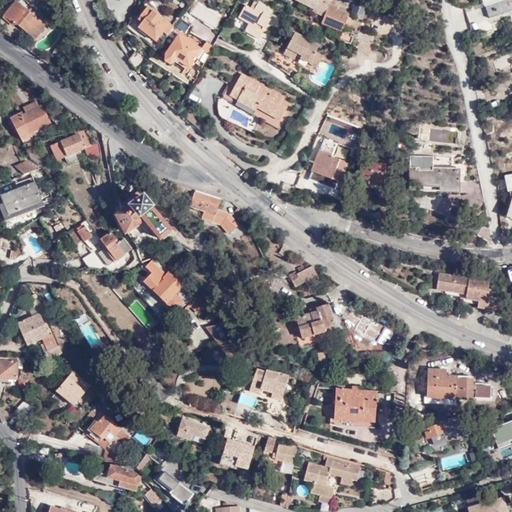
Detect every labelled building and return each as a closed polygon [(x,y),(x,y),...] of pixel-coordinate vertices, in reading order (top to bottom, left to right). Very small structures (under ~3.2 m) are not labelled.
[(14,0),(2,16),(13,25),(14,24),(33,38),(45,24),(14,0)] [(329,6),(331,2),(326,0),(296,0),(296,2),(315,10),(314,13),(326,18),(324,24),(345,33),(351,16),(329,6)] [(482,0),(485,8),(509,0),(482,0)] [(246,5),(239,17),(249,23),(245,30),(257,37),(252,46),(261,52),(274,33),(264,27),(270,19),(267,17),(273,9),(259,1),(254,10),(246,5)] [(353,3),(350,13),(363,17),(366,7),(353,3)] [(163,31),(166,34),(173,25),(148,5),(139,16),(143,19),(138,27),(155,41),(163,31)] [(482,5),(466,9),(472,33),(493,27),(491,19),(486,20),(482,5)] [(199,17),(204,20),(210,10),(205,7),(199,17)] [(222,17),(210,10),(204,20),(216,27),(222,17)] [(299,57),(317,67),(321,59),(323,55),(315,51),(317,48),(319,45),(295,32),(287,47),(298,53),(296,56),(299,57)] [(178,34),(165,54),(164,60),(169,64),(175,60),(176,58),(189,67),(201,49),(178,34)] [(201,49),(209,53),(213,45),(205,41),(201,49)] [(298,53),(287,47),(284,53),(283,53),(288,56),(294,59),(298,53)] [(283,64),(288,56),(283,53),(284,53),(276,48),(272,56),(283,64)] [(323,55),(321,59),(336,67),(339,60),(317,48),(315,51),(323,55)] [(138,71),(147,60),(137,49),(130,57),(138,71)] [(49,61),(51,57),(45,52),(42,56),(49,61)] [(269,60),(281,68),(283,64),(272,56),(269,60)] [(283,64),(291,70),(299,57),(296,56),(294,59),(288,56),(283,64)] [(138,71),(130,57),(129,58),(138,72),(138,71)] [(281,68),(289,74),(291,70),(283,64),(281,68)] [(282,96),(242,73),(235,86),(230,83),(223,97),(252,114),(253,112),(279,126),(278,128),(279,130),(283,123),(278,120),(286,107),(278,102),(282,96)] [(25,114),(39,107),(36,101),(22,108),(25,114)] [(41,106),(39,107),(25,114),(23,116),(21,112),(10,118),(21,140),(32,134),(31,131),(49,122),(41,106)] [(253,112),(252,114),(278,128),(279,126),(253,112)] [(84,142),(89,140),(82,126),(80,126),(76,128),(78,133),(50,146),(57,161),(85,148),(86,147),(86,146),(84,142)] [(90,161),(100,157),(97,142),(86,147),(85,148),(90,161)] [(334,156),(335,153),(322,148),(313,170),(340,181),(348,162),(334,156)] [(410,184),(440,185),(440,190),(460,190),(460,169),(433,169),(433,156),(411,156),(410,184)] [(24,174),(36,169),(26,160),(13,165),(24,174)] [(386,164),(360,161),(359,188),(369,188),(369,185),(384,186),(386,164)] [(286,174),(297,179),(301,169),(296,166),(290,167),(286,174)] [(43,177),(40,168),(36,169),(24,174),(15,177),(18,188),(0,194),(0,196),(3,203),(0,204),(0,210),(5,221),(44,205),(33,181),(43,177)] [(280,190),(288,193),(292,184),(284,181),(280,190)] [(168,193),(173,199),(180,192),(188,195),(190,188),(186,187),(178,184),(168,193)] [(123,202),(119,205),(120,212),(116,215),(126,233),(128,232),(144,220),(157,235),(160,239),(172,230),(138,190),(127,199),(131,204),(127,208),(123,202)] [(189,206),(215,214),(212,221),(221,224),(229,233),(238,225),(228,214),(216,210),(220,198),(195,190),(194,190),(189,206)] [(332,195),(328,207),(336,210),(340,198),(332,195)] [(234,212),(240,216),(243,212),(243,210),(239,207),(234,212)] [(371,212),(378,222),(385,217),(377,208),(371,212)] [(126,233),(136,245),(140,249),(157,235),(144,220),(128,232),(126,233)] [(89,267),(104,270),(106,264),(94,250),(99,247),(84,226),(77,231),(82,239),(83,239),(92,251),(82,258),(89,267)] [(82,239),(77,231),(74,227),(67,231),(76,243),(82,239)] [(115,261),(124,254),(116,244),(119,242),(111,231),(100,239),(115,261)] [(124,254),(131,249),(131,248),(124,238),(119,242),(116,244),(124,254)] [(149,263),(145,267),(152,272),(144,280),(166,301),(164,303),(164,306),(167,310),(170,309),(183,297),(196,310),(202,304),(170,272),(165,278),(162,275),(164,273),(155,265),(153,267),(149,263)] [(295,286),(305,281),(308,289),(321,282),(313,266),(312,265),(306,269),(299,272),(297,274),(296,271),(289,275),(295,286)] [(247,277),(257,300),(269,298),(263,273),(247,277)] [(487,288),(489,280),(469,277),(469,278),(439,273),(437,288),(466,293),(465,301),(478,303),(478,306),(492,308),(495,290),(487,288)] [(34,306),(40,304),(35,293),(29,296),(34,306)] [(147,330),(156,323),(137,299),(128,306),(147,330)] [(42,303),(40,304),(34,306),(29,309),(32,316),(39,312),(45,309),(42,303)] [(317,310),(294,318),(301,339),(325,333),(324,328),(334,325),(327,304),(316,308),(317,310)] [(50,333),(39,312),(32,316),(18,323),(29,345),(42,338),(48,350),(59,345),(52,332),(50,333)] [(220,323),(205,327),(218,344),(234,340),(220,323)] [(244,352),(243,363),(252,366),(255,342),(255,341),(248,342),(249,343),(251,351),(246,352),(244,352)] [(62,352),(59,345),(48,350),(51,357),(62,352)] [(240,345),(217,350),(220,361),(243,356),(240,345)] [(317,353),(319,366),(327,365),(325,352),(317,353)] [(18,357),(0,356),(0,381),(17,381),(18,357)] [(445,369),(428,368),(427,396),(474,399),(474,396),(489,397),(489,386),(471,386),(471,379),(455,379),(456,376),(445,375),(445,369)] [(271,393),(282,397),(288,377),(265,371),(264,373),(255,370),(253,379),(261,382),(259,390),(271,393)] [(73,373),(72,372),(52,395),(69,410),(89,387),(79,378),(80,376),(74,371),(73,373)] [(107,373),(103,378),(113,385),(117,381),(107,373)] [(150,392),(160,403),(169,395),(157,383),(156,383),(152,379),(150,380),(143,374),(138,378),(150,392)] [(27,379),(24,378),(18,378),(18,388),(26,389),(27,379)] [(261,382),(253,379),(249,392),(258,395),(259,390),(261,382)] [(8,403),(13,393),(5,389),(1,399),(8,403)] [(376,391),(334,389),(333,419),(375,421),(376,391)] [(280,402),(282,397),(271,393),(269,398),(280,402)] [(285,398),(282,397),(280,402),(269,398),(264,414),(276,417),(280,413),(285,398)] [(26,401),(15,413),(24,421),(35,409),(26,401)] [(103,418),(93,409),(89,415),(94,419),(95,417),(98,420),(91,428),(103,438),(105,436),(111,441),(116,436),(124,442),(130,436),(112,422),(113,421),(106,415),(103,418)] [(439,420),(416,427),(418,433),(420,432),(423,431),(423,432),(428,430),(430,439),(432,444),(433,444),(433,446),(435,446),(435,447),(443,445),(442,444),(444,443),(443,442),(445,441),(442,435),(461,429),(458,418),(445,422),(444,420),(439,421),(439,420)] [(192,435),(203,438),(204,439),(208,428),(182,419),(176,435),(190,440),(192,435)] [(511,421),(489,430),(497,451),(511,445),(511,421)] [(201,443),(203,438),(192,435),(190,440),(201,443)] [(105,448),(111,441),(105,436),(103,438),(99,443),(105,448)] [(274,440),(267,438),(264,450),(271,451),(274,440)] [(219,461),(233,466),(246,469),(253,447),(225,440),(219,461)] [(297,446),(278,441),(274,459),(281,461),(294,464),(297,446)] [(191,454),(194,446),(188,444),(186,452),(191,454)] [(304,455),(306,449),(302,447),(298,446),(296,453),(304,455)] [(105,450),(103,457),(115,460),(117,453),(105,450)] [(151,455),(147,450),(136,466),(139,471),(151,455)] [(463,452),(439,458),(442,469),(466,463),(463,452)] [(322,496),(330,498),(333,487),(325,484),(329,472),(342,475),(351,478),(356,479),(359,468),(352,466),(353,462),(327,454),(323,465),(329,467),(328,468),(307,462),(303,478),(312,481),(309,491),(319,494),(322,495),(322,496)] [(182,473),(190,472),(189,460),(181,460),(182,473)] [(233,469),(233,466),(219,461),(218,465),(233,469)] [(279,470),(292,473),(294,464),(281,461),(279,470)] [(96,470),(94,479),(136,491),(140,476),(132,471),(132,468),(116,464),(115,466),(111,465),(110,471),(107,470),(106,473),(96,470)] [(162,467),(154,477),(170,491),(167,495),(179,505),(192,491),(162,467)] [(388,488),(394,488),(391,472),(386,470),(384,483),(389,484),(388,488)] [(351,478),(342,475),(339,482),(349,485),(351,478)] [(150,491),(144,496),(153,507),(160,502),(150,491)] [(321,500),(319,511),(330,510),(332,497),(330,498),(322,496),(321,500)] [(506,511),(503,500),(467,510),(467,511),(506,511)]
